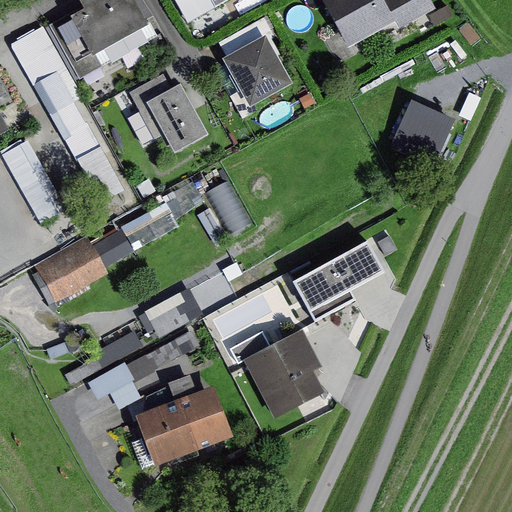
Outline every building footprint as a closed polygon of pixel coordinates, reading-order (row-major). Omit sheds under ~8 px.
[(85,10),(53,26),(82,82),(166,39),(157,22),(151,25),(138,0),(89,0),(82,4),(85,10)] [(173,0),(175,3),(180,0),(211,0),(219,13),(243,0),(173,0)] [(331,0),(323,5),(340,33),(351,53),(362,47),(397,26),(402,34),(439,12),(431,0),(331,0)] [(231,60),(225,64),(253,113),(296,88),(271,45),(281,40),(269,19),(223,46),(231,60)] [(38,32),(14,46),(105,206),(128,193),(62,77),(73,71),(49,29),(40,34),(38,32)] [(209,137),(181,87),(148,104),(180,155),(209,137)] [(458,119),(414,100),(394,149),(438,168),(458,119)] [(0,140),(14,133),(0,108),(0,140)] [(32,142),(7,156),(41,219),(66,206),(32,142)] [(213,189),(237,230),(255,220),(231,179),(213,189)] [(204,211),(211,237),(223,234),(215,207),(204,211)] [(157,210),(125,226),(136,246),(167,229),(157,210)] [(42,274),(37,277),(54,309),(112,277),(109,270),(132,258),(119,234),(96,246),(92,239),(39,268),(42,274)] [(372,246),(295,287),(312,319),(315,317),(320,326),(361,304),(355,292),(387,275),(372,246)] [(188,302),(152,321),(163,341),(199,322),(188,302)] [(195,331),(92,386),(100,402),(114,395),(123,412),(145,400),(136,384),(204,348),(195,331)] [(265,332),(234,347),(242,363),(273,348),(265,332)] [(307,333),(247,363),(277,423),(328,397),(317,377),(327,372),(307,333)] [(141,336),(67,375),(75,389),(148,350),(141,336)] [(194,379),(171,388),(175,397),(145,409),(148,418),(137,422),(145,442),(135,446),(145,471),(157,466),(159,472),(237,442),(217,390),(201,396),(194,379)]
